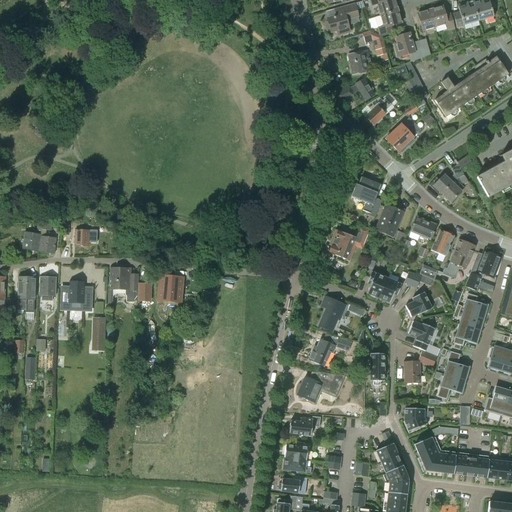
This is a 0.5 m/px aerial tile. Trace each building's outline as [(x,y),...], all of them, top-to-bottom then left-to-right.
[(376,5),(380,16),(397,11),(394,0),(389,0),(385,1),(384,0),(369,0),(371,6),(376,5)] [(490,4),(488,0),(487,0),(488,0),(483,2),(482,0),(477,0),(472,1),(473,5),(478,22),(493,17),(491,10),(490,4)] [(456,28),(478,22),(473,5),(468,6),(467,3),(457,6),(459,12),(452,14),(456,28)] [(326,19),(327,22),(325,23),(325,24),(324,25),(324,26),(325,27),(325,28),(326,29),(327,30),(329,30),(330,33),(336,32),(337,34),(339,36),(348,33),(349,31),(346,20),(357,17),(353,4),(336,9),(338,15),(326,19)] [(442,7),(429,11),(434,28),(446,25),(448,30),(454,29),(450,15),(445,16),(442,7)] [(397,11),(380,16),(383,28),(378,29),(379,36),(393,32),(392,26),(401,24),(397,11)] [(434,28),(429,11),(417,14),(422,32),(434,28)] [(374,41),(379,57),(386,55),(380,37),(371,33),(362,36),(364,44),(374,41)] [(422,58),(419,44),(413,46),(409,34),(395,38),(400,57),(408,55),(410,63),(422,58)] [(418,42),(419,44),(422,58),(430,56),(425,40),(418,42)] [(348,55),(352,76),(372,71),(367,51),(348,55)] [(446,92),(434,101),(445,118),(508,75),(495,57),(487,63),(485,59),(478,64),(480,69),(453,88),(447,78),(440,83),(446,92)] [(379,66),(382,73),(389,70),(386,63),(379,66)] [(404,66),(422,100),(427,97),(409,63),(404,66)] [(394,69),(397,78),(407,75),(404,66),(394,69)] [(348,85),(334,92),(340,105),(354,98),(352,94),(359,91),(365,102),(374,96),(371,90),(372,89),(368,83),(367,84),(363,78),(354,84),(356,87),(350,90),(348,85)] [(411,79),(404,83),(414,103),(422,100),(411,79)] [(372,111),(365,118),(373,126),(385,115),(383,113),(391,105),(395,102),(389,95),(382,102),(379,99),(367,106),(372,111)] [(425,104),(422,100),(414,106),(417,110),(425,104)] [(404,112),(408,116),(417,110),(414,106),(404,112)] [(427,115),(421,120),(427,126),(433,120),(427,115)] [(385,140),(392,146),(414,125),(408,119),(401,126),(400,125),(400,126),(397,126),(394,129),(394,132),(385,140)] [(414,125),(392,146),(398,152),(400,153),(401,153),(405,149),(403,147),(406,144),(408,146),(413,142),(413,140),(412,139),(413,138),(412,138),(420,131),(414,125)] [(506,162),(476,178),(488,199),(500,192),(501,193),(511,186),(511,156),(510,152),(511,150),(500,157),(503,156),(506,162)] [(457,163),(461,169),(471,162),(467,156),(457,163)] [(439,193),(441,194),(451,185),(459,178),(464,176),(458,165),(451,169),(454,174),(450,178),(445,173),(439,180),(436,178),(428,186),(437,194),(439,193)] [(451,185),(441,194),(450,203),(463,190),(458,185),(461,182),(462,183),(467,181),(464,176),(459,178),(451,185)] [(362,211),(368,214),(367,216),(374,219),(381,201),(375,199),(380,186),(360,178),(357,186),(356,185),(351,197),(365,203),(362,211)] [(374,231),(384,235),(394,209),(385,205),(374,231)] [(394,209),(384,235),(393,238),(403,212),(394,209)] [(409,232),(420,237),(426,221),(416,217),(409,232)] [(426,221),(420,237),(430,241),(436,225),(426,221)] [(52,223),(43,222),(41,229),(51,231),(52,223)] [(361,227),(360,232),(358,232),(354,242),(363,245),(369,230),(361,227)] [(75,230),(74,246),(88,247),(88,241),(95,241),(95,231),(75,230)] [(336,257),(335,260),(343,264),(345,260),(346,260),(355,238),(335,230),(329,246),(331,246),(328,253),(336,257)] [(430,251),(438,254),(446,234),(439,231),(430,251)] [(24,232),(22,249),(38,252),(40,236),(40,235),(24,232)] [(399,233),(395,241),(401,243),(404,235),(399,233)] [(446,234),(438,254),(445,257),(454,237),(446,234)] [(40,236),(38,252),(54,254),(55,238),(40,236)] [(449,263),(447,269),(444,268),(442,274),(454,279),(459,267),(465,269),(474,247),(458,241),(449,263)] [(419,258),(425,260),(428,251),(423,249),(419,258)] [(470,273),(481,278),(482,274),(492,278),(500,258),(483,252),(482,256),(477,254),(470,273)] [(366,266),(372,269),(377,257),(371,254),(366,266)] [(419,275),(433,281),(437,272),(422,266),(419,275)] [(137,301),(137,284),(138,275),(128,275),(128,269),(110,269),(110,289),(108,289),(107,304),(112,304),(112,297),(115,294),(125,295),(127,296),(127,302),(133,302),(133,301),(137,301)] [(172,270),(163,269),(163,277),(160,276),(158,300),(180,302),(182,278),(171,277),(172,270)] [(366,294),(378,299),(386,279),(371,272),(366,284),(370,285),(366,294)] [(404,284),(410,287),(415,275),(409,272),(404,284)] [(476,291),(481,278),(470,273),(464,287),(476,291)] [(415,275),(410,287),(416,289),(421,277),(415,275)] [(18,299),(17,311),(25,311),(26,278),(18,277),(17,299),(18,299)] [(42,296),(42,300),(52,301),(53,296),(55,296),(56,278),(40,277),(39,296),(42,296)] [(25,311),(25,313),(33,313),(34,300),(35,278),(26,278),(25,311)] [(386,279),(378,299),(389,304),(393,295),(396,296),(401,285),(386,279)] [(91,308),(91,291),(84,290),(84,287),(84,283),(69,282),(69,287),(68,290),(61,290),(61,307),(69,307),(69,303),(82,304),(82,307),(91,308)] [(137,284),(137,301),(150,302),(151,284),(137,284)] [(454,290),(450,299),(457,302),(461,292),(454,290)] [(405,306),(411,318),(419,313),(420,315),(431,309),(423,293),(412,298),(413,302),(405,306)] [(467,300),(463,314),(482,320),(486,306),(474,303),(476,297),(467,294),(466,300),(467,300)] [(321,306),(326,308),(318,326),(332,332),(337,319),(339,320),(345,307),(325,298),(321,306)] [(463,314),(460,325),(479,330),(482,320),(463,314)] [(105,338),(106,318),(98,317),(97,338),(105,338)] [(416,337),(413,347),(424,352),(433,329),(422,324),(421,326),(412,322),(407,334),(416,337)] [(454,337),(452,343),(461,345),(463,340),(475,344),(479,330),(460,325),(456,338),(454,337)] [(37,353),(45,353),(45,340),(37,340),(37,353)] [(308,360),(323,367),(329,353),(332,354),(335,347),(319,340),(316,348),(314,347),(308,360)] [(14,353),(22,353),(23,341),(15,341),(14,353)] [(490,359),(488,368),(501,371),(507,350),(492,345),(488,358),(490,359)] [(511,351),(507,350),(501,371),(511,374),(511,351)] [(421,352),(418,360),(433,366),(436,358),(421,352)] [(449,363),(445,375),(464,381),(468,368),(457,365),(459,355),(450,353),(447,362),(449,363)] [(373,386),(380,386),(380,382),(383,382),(384,354),(370,354),(369,382),(373,382),(373,386)] [(25,359),(25,380),(33,380),(34,359),(25,359)] [(419,362),(417,362),(403,363),(403,368),(404,384),(420,383),(419,364),(419,362)] [(305,378),(297,395),(314,402),(319,389),(323,391),(324,390),(336,395),(344,375),(318,371),(317,373),(313,381),(305,378)] [(440,387),(437,397),(446,399),(449,390),(461,393),(464,381),(445,375),(442,387),(440,387)] [(487,399),(484,411),(500,416),(508,392),(495,388),(491,400),(487,399)] [(511,393),(508,392),(500,416),(511,419),(511,393)] [(404,421),(408,432),(426,425),(424,418),(424,409),(404,409),(404,421)] [(290,436),(298,437),(299,435),(310,436),(312,427),(319,428),(320,418),(312,417),(312,420),(300,418),(299,422),(290,421),(288,434),(290,434),(290,436)] [(431,431),(434,436),(439,434),(457,436),(457,429),(438,428),(431,431)] [(375,451),(380,462),(398,455),(388,432),(381,435),(387,447),(375,451)] [(330,440),(343,441),(344,434),(331,433),(330,440)] [(414,445),(417,453),(434,446),(431,438),(414,445)] [(285,445),(284,458),(306,460),(308,444),(295,443),(295,447),(285,445)] [(425,471),(438,454),(434,446),(417,453),(425,471)] [(438,454),(425,471),(444,474),(447,455),(438,454)] [(380,462),(385,473),(402,466),(398,455),(380,462)] [(447,455),(444,474),(453,475),(455,456),(447,455)] [(455,456),(453,475),(473,477),(475,459),(467,458),(455,456)] [(486,479),(496,480),(498,458),(488,457),(488,460),(486,479)] [(306,460),(284,458),(282,470),(310,474),(311,468),(305,467),(306,460)] [(496,480),(506,481),(509,460),(498,458),(496,480)] [(473,477),(486,479),(488,460),(475,459),(473,477)] [(356,463),(355,469),(368,471),(369,464),(356,463)] [(385,473),(389,483),(407,478),(402,466),(385,473)] [(368,471),(355,469),(354,476),(367,477),(368,471)] [(389,483),(388,493),(406,495),(408,482),(407,478),(389,483)] [(280,490),(280,492),(298,494),(299,487),(304,488),(305,482),(282,479),(281,484),(279,484),(278,490),(280,490)] [(324,492),(323,498),(326,499),(336,500),(337,493),(336,493),(324,492)] [(388,493),(386,503),(405,506),(406,495),(388,493)] [(288,511),(289,510),(294,510),(296,497),(290,496),(290,500),(284,500),(284,498),(278,498),(277,499),(276,510),(273,510),(273,511),(288,511)] [(300,511),(309,511),(308,511),(309,505),(301,504),(302,498),(296,497),(294,510),(300,511)] [(508,511),(509,505),(488,502),(487,511),(508,511)] [(386,503),(385,511),(404,511),(405,506),(386,503)]
